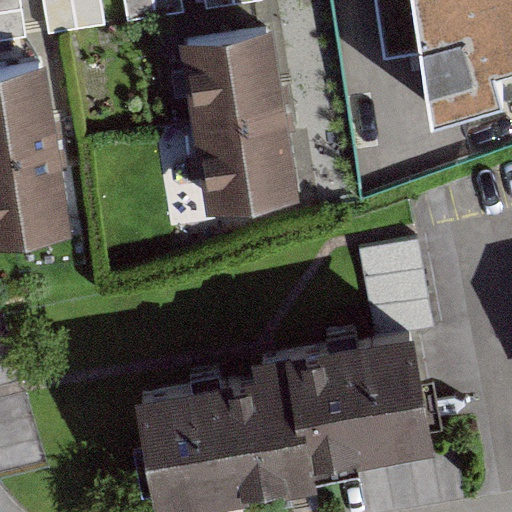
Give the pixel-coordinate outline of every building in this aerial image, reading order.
[(108,0),(51,0),(55,27),(111,20),(108,0)] [(281,155),(256,0),(175,0),(151,4),(177,172),(281,155)] [(511,0),(435,0),(445,56),(511,38),(511,23),(507,7),(511,5),(511,0)] [(0,204),(56,194),(26,26),(0,30),(0,204)] [(432,410),(424,293),(228,307),(231,350),(103,359),(112,486),(295,473),(292,420),(432,410)]
